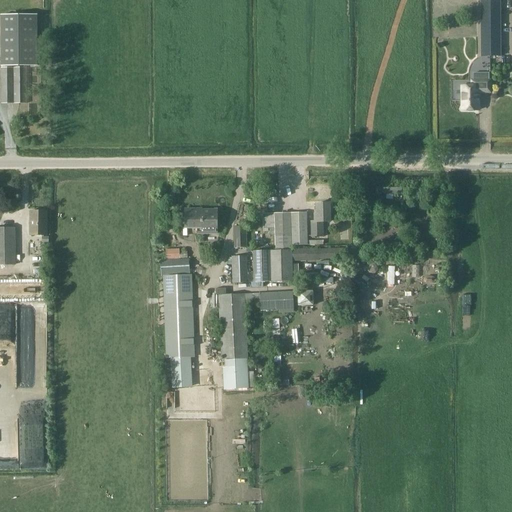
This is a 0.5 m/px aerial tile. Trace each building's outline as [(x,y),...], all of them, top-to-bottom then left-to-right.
[(480,0),(481,57),(500,56),(499,0),(480,0)] [(0,16),(1,66),(37,66),(36,16),(0,16)] [(1,104),(27,104),(26,68),(1,68),(1,104)] [(478,93),(490,93),(490,80),(471,80),(471,86),(461,87),(461,111),(478,110),(478,93)] [(323,222),(331,222),(330,204),(315,204),(315,214),(314,214),(314,222),(310,222),(311,237),(323,236),(323,222)] [(197,234),(217,234),(217,210),(198,210),(198,209),(185,209),(185,228),(197,228),(197,234)] [(47,236),(47,212),(30,211),(30,236),(47,236)] [(275,228),(275,246),(307,245),(307,213),(263,214),(263,229),(275,228)] [(234,248),(246,248),(246,227),(234,227),(234,248)] [(0,263),(16,264),(15,228),(0,228),(0,263)] [(292,248),(292,261),(316,260),(316,259),(343,258),(343,249),(316,249),(316,248),(292,248)] [(166,259),(179,258),(179,253),(178,249),(166,250),(166,259)] [(251,251),(252,282),(292,281),(292,261),(292,250),(275,251),(251,251)] [(233,283),(247,283),(246,256),(232,257),(233,283)] [(203,365),(191,365),(191,358),(194,358),(191,276),(189,276),(189,259),(160,261),(161,275),(164,275),(167,359),(170,359),(171,372),(171,388),(192,388),(191,372),(203,371),(203,365)] [(391,278),(402,278),(402,268),(392,268),(391,278)] [(299,305),(313,304),(313,290),(298,290),(299,305)] [(292,292),(219,295),(223,361),(226,361),(226,368),(223,368),(224,389),(248,388),(244,304),(249,304),(248,299),(260,299),(261,310),(293,308),(292,292)] [(47,455),(32,456),(32,468),(47,467),(47,455)]
